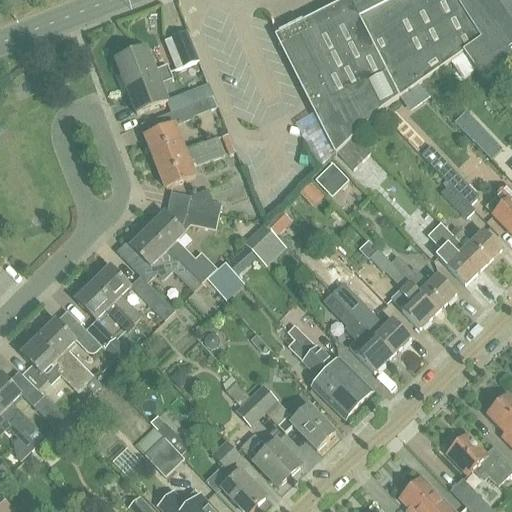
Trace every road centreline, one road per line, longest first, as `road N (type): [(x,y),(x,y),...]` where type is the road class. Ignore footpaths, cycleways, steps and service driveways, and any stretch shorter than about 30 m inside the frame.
road 1 (residential): [(298,511),(511,308)]
road 2 (residential): [(96,227),(66,151),(65,123),(90,115),(101,125),(122,189),(105,217)]
road 3 (residential): [(0,322),(96,227)]
